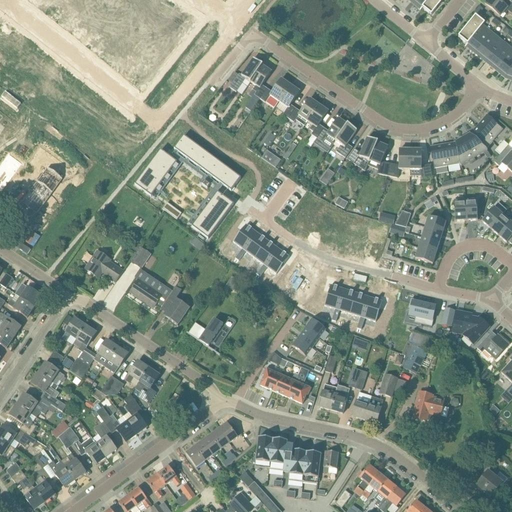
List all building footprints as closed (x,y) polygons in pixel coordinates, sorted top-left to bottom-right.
[(33,0),(32,1),(43,10),(50,0),(33,0)] [(64,0),(50,0),(43,10),(53,18),(67,1),(64,0)] [(428,0),(412,0),(412,1),(415,4),(414,5),(421,10),(428,0)] [(423,9),(431,16),(444,0),(428,0),(421,10),(420,11),(423,9)] [(511,3),(507,0),(486,0),(486,2),(487,3),(485,5),(500,18),(504,13),(506,15),(508,12),(511,15),(511,14),(511,3)] [(67,1),(53,18),(64,27),(77,10),(67,1)] [(181,8),(175,16),(190,28),(196,20),(181,8)] [(175,16),(169,24),(184,36),(190,28),(175,16)] [(466,47),(483,26),(485,24),(476,16),(458,37),(467,44),(465,47),(466,48),(466,47)] [(88,18),(76,34),(84,41),(97,25),(88,18)] [(494,18),(491,22),(496,27),(500,22),(494,18)] [(169,24),(163,31),(178,43),(184,36),(169,24)] [(97,25),(84,41),(93,48),(105,32),(97,25)] [(4,26),(0,31),(0,57),(2,59),(9,49),(5,45),(14,34),(4,26)] [(466,47),(475,54),(491,33),(483,26),(466,47)] [(163,31),(157,39),(172,51),(178,43),(163,31)] [(105,32),(93,48),(102,55),(114,39),(105,32)] [(484,59),(486,62),(502,42),(491,33),(475,54),(483,60),(484,59)] [(157,39),(151,46),(166,58),(172,51),(157,39)] [(497,72),(511,53),(511,49),(502,42),(486,62),(489,64),(488,65),(497,72)] [(151,46),(145,54),(160,66),(166,58),(151,46)] [(19,55),(11,65),(16,69),(19,65),(28,72),(42,55),(33,48),(23,59),(19,55)] [(508,80),(508,78),(511,70),(511,53),(497,72),(506,79),(508,80)] [(145,54),(139,61),(154,73),(160,66),(145,54)] [(42,55),(28,72),(37,79),(34,83),(39,88),(47,78),(42,74),(51,63),(42,55)] [(251,84),(251,83),(263,67),(263,66),(253,60),(242,77),(239,75),(239,76),(233,84),(230,88),(236,93),(245,80),(251,84)] [(139,61),(133,69),(148,81),(154,73),(139,61)] [(271,73),(263,67),(251,83),(256,86),(253,91),(256,93),(255,96),(260,100),(267,89),(262,86),(271,73)] [(133,69),(126,76),(141,89),(148,81),(133,69)] [(233,84),(239,76),(234,72),(228,81),(233,84)] [(56,79),(44,93),(50,98),(53,94),(61,101),(75,84),(67,77),(61,83),(56,79)] [(272,93),(267,89),(260,100),(266,104),(271,97),(279,103),(291,86),(282,80),(272,93)] [(75,84),(61,101),(70,108),(67,111),(72,116),(84,102),(79,97),(84,91),(75,84)] [(289,120),(296,109),(291,106),(300,92),(298,91),(299,89),(294,85),(293,88),(291,86),(279,103),(288,109),(283,116),(289,120)] [(296,109),(289,120),(294,123),(296,121),(304,127),(308,122),(319,106),(310,100),(301,113),(296,109)] [(85,108),(77,118),(82,123),(85,119),(94,126),(108,109),(98,101),(89,112),(85,108)] [(311,135),(317,139),(324,129),(319,125),(328,112),(326,110),(327,109),(322,106),(321,107),(319,106),(308,122),(313,126),(310,130),(313,133),(311,135)] [(108,109),(94,126),(103,133),(99,137),(105,141),(113,131),(108,127),(117,116),(108,109)] [(487,116),(478,126),(495,140),(503,130),(487,116)] [(329,132),(324,129),(317,139),(323,143),(325,140),(333,146),(336,142),(348,125),(338,119),(329,132)] [(348,125),(336,142),(341,146),(336,153),(345,159),(353,149),(348,145),(357,131),(348,125)] [(478,126),(470,135),(486,150),(495,140),(478,126)] [(470,135),(456,143),(460,165),(461,167),(484,154),(488,152),(486,150),(470,135)] [(23,143),(29,147),(33,150),(38,144),(28,137),(23,143)] [(184,137),(174,150),(176,151),(223,187),(231,192),(241,179),(184,137)] [(368,166),(378,144),(378,143),(375,142),(376,141),(371,139),(370,140),(368,139),(361,154),(355,150),(347,160),(359,168),(365,172),(368,166)] [(495,152),(500,156),(509,146),(504,142),(495,152)] [(456,143),(443,146),(447,167),(460,165),(456,143)] [(286,155),(289,157),(296,147),(293,144),(286,155)] [(388,148),(378,144),(368,166),(378,171),(378,175),(388,177),(390,164),(382,163),(388,148)] [(443,146),(431,148),(434,169),(447,167),(443,146)] [(511,148),(509,146),(500,156),(494,163),(499,167),(502,164),(511,172),(511,148)] [(42,176),(13,215),(29,226),(69,170),(40,149),(28,165),(42,176)] [(267,150),(261,157),(274,168),(280,161),(267,150)] [(390,164),(388,177),(398,179),(399,171),(410,171),(410,151),(399,150),(399,166),(390,164)] [(161,151),(135,186),(151,198),(177,163),(161,151)] [(421,177),(422,179),(433,177),(430,165),(421,167),(422,151),(416,151),(410,151),(410,171),(410,177),(421,177)] [(9,156),(0,167),(0,193),(21,164),(9,156)] [(82,170),(73,183),(77,186),(87,173),(82,170)] [(492,171),(485,173),(486,180),(493,179),(492,171)] [(329,182),(323,177),(320,182),(326,186),(329,182)] [(218,193),(192,228),(208,240),(234,206),(218,194),(218,193)] [(455,222),(466,222),(465,200),(454,200),(455,222)] [(465,200),(466,222),(478,221),(477,201),(466,202),(466,200),(465,200)] [(167,205),(163,210),(177,221),(181,215),(167,205)] [(494,208),(482,222),(490,229),(503,216),(494,208)] [(393,225),(395,216),(387,214),(385,223),(393,225)] [(503,216),(490,229),(499,236),(511,223),(503,216)] [(406,228),(409,220),(400,217),(395,226),(406,228)] [(429,218),(425,228),(443,234),(446,223),(429,218)] [(511,220),(511,223),(499,236),(501,238),(507,244),(508,242),(511,245),(511,220)] [(246,225),(233,243),(242,250),(244,251),(257,233),(246,225)] [(425,228),(422,239),(439,244),(443,234),(425,228)] [(257,233),(244,251),(246,253),(255,259),(268,241),(257,233)] [(194,238),(190,243),(200,251),(204,245),(194,238)] [(436,254),(439,244),(422,239),(419,249),(436,254)] [(268,241),(255,259),(264,266),(266,267),(279,249),(268,241)] [(131,249),(137,253),(140,247),(134,243),(131,249)] [(141,248),(131,263),(135,265),(141,269),(151,255),(144,250),(141,248)] [(279,249),(266,267),(267,268),(276,275),(289,257),(279,249)] [(436,254),(419,249),(415,260),(433,265),(436,254)] [(98,252),(91,262),(85,270),(99,279),(102,274),(116,283),(124,271),(111,263),(113,261),(98,252)] [(6,274),(0,283),(0,284),(6,289),(13,279),(6,274)] [(232,279),(227,286),(231,289),(236,282),(232,279)] [(162,296),(139,280),(130,293),(154,309),(162,296)] [(22,285),(19,289),(15,295),(20,299),(34,308),(42,297),(28,288),(27,289),(22,285)] [(331,286),(324,307),(335,310),(337,311),(344,290),(331,286)] [(41,296),(44,291),(37,287),(34,292),(41,296)] [(176,288),(161,311),(162,310),(168,314),(165,318),(166,318),(166,317),(171,320),(170,321),(178,326),(190,308),(177,299),(182,292),(176,288)] [(344,290),(337,311),(340,312),(350,315),(357,294),(344,290)] [(357,294),(350,315),(361,318),(363,319),(370,298),(357,294)] [(370,298),(363,319),(365,320),(376,323),(382,302),(370,298)] [(20,299),(17,304),(11,301),(8,305),(14,309),(27,319),(34,308),(20,299)] [(309,305),(315,310),(319,305),(312,300),(309,305)] [(411,300),(409,309),(411,310),(409,317),(416,318),(415,324),(432,328),(435,316),(434,316),(435,309),(436,307),(430,306),(422,304),(423,302),(411,300)] [(270,315),(262,307),(253,317),(260,325),(270,315)] [(452,327),(455,311),(445,309),(442,325),(452,327)] [(454,333),(463,336),(474,346),(490,328),(479,318),(477,321),(471,320),(472,315),(456,312),(452,333),(454,333)] [(0,329),(14,339),(21,328),(13,322),(7,319),(1,315),(0,315),(0,329)] [(69,325),(74,319),(69,316),(65,322),(69,325)] [(380,335),(386,336),(388,318),(382,317),(380,335)] [(70,337),(76,341),(86,327),(75,320),(66,333),(67,333),(62,339),(67,342),(70,337)] [(206,331),(195,324),(188,334),(187,333),(186,333),(233,365),(233,364),(208,347),(211,344),(219,349),(228,336),(220,330),(223,326),(214,320),(206,331)] [(312,320),(305,329),(319,340),(326,330),(312,320)] [(76,341),(73,345),(79,349),(78,350),(83,354),(87,347),(88,347),(96,334),(86,327),(76,341)] [(14,339),(0,329),(0,344),(7,349),(14,339)] [(305,329),(298,338),(312,349),(319,340),(305,329)] [(492,333),(477,349),(482,354),(484,351),(495,361),(509,346),(503,340),(504,339),(500,336),(499,337),(498,336),(497,337),(492,333)] [(298,338),(292,347),(306,357),(312,349),(298,338)] [(352,338),(351,347),(362,349),(363,340),(352,338)] [(104,368),(108,362),(117,348),(107,341),(98,354),(98,355),(94,361),(104,368)] [(416,374),(427,353),(408,344),(403,356),(405,356),(402,367),(416,374)] [(108,362),(104,368),(115,375),(119,369),(128,355),(117,348),(108,362)] [(64,359),(54,352),(50,359),(58,364),(60,365),(64,359)] [(511,356),(510,359),(511,361),(511,362),(502,374),(511,383),(511,385),(501,398),(509,405),(511,401),(511,356)] [(337,359),(330,357),(325,372),(333,374),(337,359)] [(62,365),(69,369),(73,363),(66,358),(62,365)] [(76,376),(84,363),(78,359),(69,371),(76,376)] [(282,360),(279,366),(285,369),(286,366),(288,362),(282,360)] [(134,379),(140,382),(149,369),(138,362),(129,376),(130,376),(126,382),(130,385),(134,379)] [(46,363),(38,374),(58,388),(59,387),(57,386),(60,381),(61,382),(65,376),(46,363)] [(90,368),(84,363),(76,376),(82,380),(90,368)] [(140,382),(135,390),(141,394),(139,397),(149,404),(157,393),(151,389),(159,376),(149,369),(140,382)] [(264,377),(260,386),(274,392),(281,376),(266,369),(263,376),(264,377)] [(362,391),(368,373),(362,372),(359,379),(356,390),(362,391)] [(479,379),(484,383),(490,376),(485,372),(479,379)] [(58,388),(38,374),(31,385),(45,394),(41,399),(51,406),(57,409),(62,413),(66,406),(61,403),(56,399),(59,394),(56,391),(58,388)] [(281,376),(274,392),(288,399),(296,382),(281,376)] [(356,390),(359,379),(352,376),(349,387),(356,390)] [(397,379),(388,376),(382,395),(391,398),(397,379)] [(107,396),(118,382),(112,377),(101,393),(107,396)] [(85,382),(92,387),(95,382),(88,378),(85,382)] [(124,386),(118,382),(107,396),(118,396),(124,386)] [(296,382),(288,399),(302,405),(307,395),(308,396),(311,389),(296,382)] [(319,407),(331,411),(337,389),(325,386),(319,407)] [(337,389),(331,411),(343,414),(347,399),(349,392),(350,390),(346,389),(346,388),(338,386),(337,389)] [(98,405),(107,396),(101,393),(96,389),(89,399),(98,405)] [(444,400),(419,393),(413,419),(426,422),(426,421),(438,424),(444,400)] [(352,417),(364,421),(371,397),(359,394),(357,402),(352,417)] [(24,395),(17,406),(32,416),(36,418),(37,418),(41,412),(45,415),(51,406),(41,399),(38,404),(24,395)] [(137,404),(131,395),(125,400),(131,409),(137,404)] [(175,395),(169,405),(173,408),(180,398),(175,395)] [(381,409),(383,401),(371,397),(364,421),(376,425),(381,409)] [(453,399),(450,402),(451,406),(456,407),(459,404),(458,400),(453,399)] [(88,400),(85,406),(91,410),(95,405),(88,400)] [(17,406),(15,405),(12,410),(13,412),(10,416),(18,422),(23,425),(20,430),(30,437),(37,427),(32,424),(28,421),(32,416),(17,406)] [(493,407),(490,411),(495,416),(499,412),(493,407)] [(103,408),(101,409),(96,413),(98,416),(104,423),(103,423),(112,435),(117,431),(127,444),(137,436),(127,423),(122,427),(113,416),(110,418),(103,408)] [(133,418),(127,423),(137,436),(147,428),(138,415),(137,416),(132,410),(129,413),(133,418)] [(64,422),(54,431),(62,436),(64,433),(70,429),(79,421),(76,417),(67,425),(64,422)] [(103,440),(96,445),(106,459),(117,451),(107,438),(112,435),(103,423),(95,430),(103,440)] [(219,430),(230,444),(241,436),(236,429),(233,431),(227,424),(219,430)] [(0,439),(9,446),(10,446),(13,440),(19,444),(24,447),(30,437),(20,430),(16,435),(3,426),(0,431),(0,439)] [(70,429),(64,433),(67,437),(73,433),(70,429)] [(219,430),(211,436),(221,450),(230,444),(219,430)] [(62,436),(54,431),(52,433),(57,440),(59,438),(62,436)] [(64,433),(62,436),(59,438),(67,449),(73,445),(67,437),(64,433)] [(202,442),(213,456),(221,450),(211,436),(202,442)] [(87,453),(96,466),(106,459),(96,445),(91,438),(81,445),(78,441),(73,445),(82,457),(87,453)] [(288,481),(289,481),(303,483),(317,485),(318,485),(322,455),(293,451),(294,445),(288,444),(288,442),(258,438),(255,468),(256,468),(269,470),(270,470),(283,472),(283,473),(289,474),(288,481)] [(8,460),(16,450),(10,446),(9,446),(0,439),(0,455),(2,457),(3,456),(8,460)] [(202,442),(194,448),(205,462),(213,456),(202,442)] [(186,454),(196,469),(205,462),(194,448),(186,454)] [(225,455),(228,459),(231,463),(237,459),(234,455),(233,455),(230,452),(225,455)] [(323,473),(329,473),(328,474),(337,475),(338,470),(336,469),(338,454),(326,452),(323,473)] [(75,481),(61,462),(56,466),(53,462),(50,465),(41,453),(35,458),(37,460),(39,463),(43,469),(50,479),(55,475),(65,489),(75,481)] [(61,462),(75,481),(86,473),(76,460),(72,454),(61,462)] [(226,468),(231,463),(228,459),(223,464),(226,468)] [(478,463),(470,472),(475,476),(483,467),(478,463)] [(12,479),(22,471),(17,464),(7,472),(12,479)] [(177,487),(181,484),(169,467),(158,475),(166,486),(172,481),(177,487)] [(354,493),(359,498),(362,495),(379,474),(370,467),(364,474),(361,471),(357,476),(360,478),(360,479),(363,481),(354,493)] [(39,487),(35,490),(45,504),(55,496),(46,483),(50,479),(43,469),(37,474),(39,476),(34,480),(39,487)] [(219,470),(214,475),(217,479),(223,474),(219,470)] [(27,478),(22,471),(12,479),(17,486),(27,478)] [(496,478),(488,472),(476,486),(490,498),(502,484),(504,485),(508,480),(500,473),(496,478)] [(245,473),(239,478),(242,481),(248,476),(245,473)] [(379,474),(362,495),(367,499),(367,500),(371,495),(370,495),(374,490),(379,493),(388,481),(379,474)] [(158,475),(147,483),(159,500),(164,497),(159,491),(166,486),(158,475)] [(211,483),(217,479),(214,475),(208,479),(211,483)] [(374,506),(380,510),(397,488),(388,481),(379,493),(374,499),(378,501),(374,506)] [(256,498),(261,503),(269,511),(280,511),(255,483),(248,488),(256,498)] [(183,495),(189,502),(196,497),(187,485),(181,489),(185,493),(183,495)] [(28,488),(21,492),(25,498),(35,511),(45,504),(35,490),(32,493),(28,488)] [(397,488),(380,510),(382,511),(387,511),(393,505),(396,508),(406,496),(397,488)] [(139,489),(129,496),(137,507),(143,503),(147,509),(151,506),(139,489)] [(352,496),(346,491),(336,504),(342,509),(341,510),(343,511),(347,511),(348,511),(344,507),(352,496)] [(232,507),(228,510),(229,511),(250,511),(261,503),(256,498),(250,503),(241,494),(229,505),(232,507)] [(129,496),(119,504),(124,511),(131,511),(137,507),(129,496)] [(407,511),(422,511),(426,509),(416,502),(407,511)] [(163,511),(170,511),(164,503),(159,507),(163,511)]
